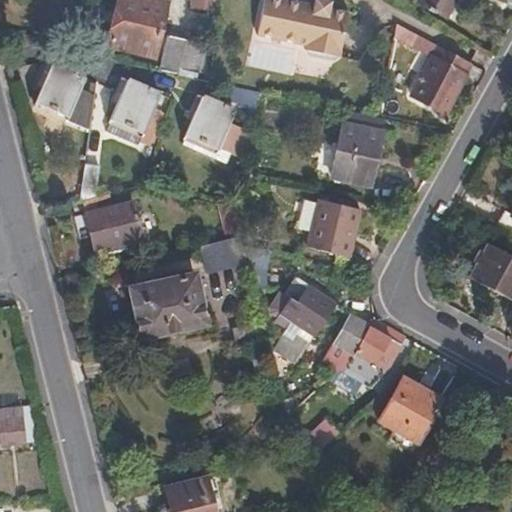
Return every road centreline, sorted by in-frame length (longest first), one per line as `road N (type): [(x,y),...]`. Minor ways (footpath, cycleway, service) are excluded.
road 1 (residential): [(511,368),(410,309),(403,286),(409,260),(511,75)]
road 2 (residential): [(92,511),(36,280),(0,185)]
